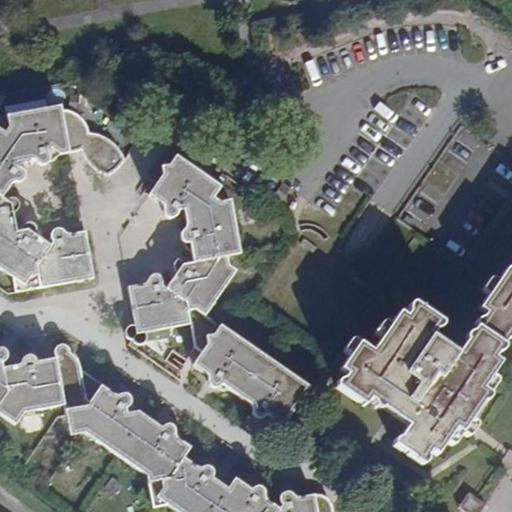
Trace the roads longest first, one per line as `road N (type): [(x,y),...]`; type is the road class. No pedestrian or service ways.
road 1 (residential): [(308,169),(359,89),(422,72),(471,94)]
road 2 (unknown): [(179,125),(277,99),(359,89)]
